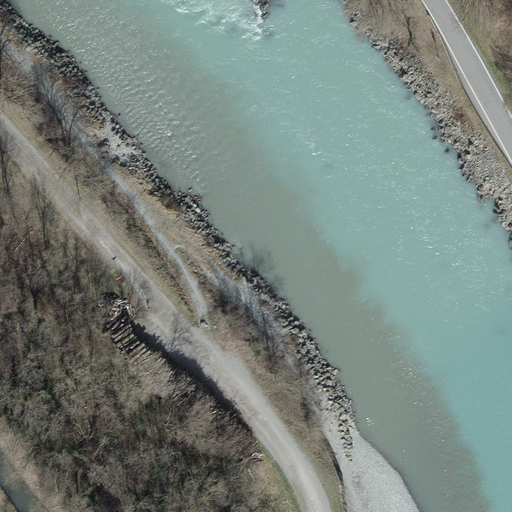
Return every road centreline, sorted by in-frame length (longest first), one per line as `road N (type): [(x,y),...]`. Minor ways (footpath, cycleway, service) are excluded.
road 1 (track): [(317,511),(303,478),(250,406),(0,125)]
road 2 (unclassified): [(511,140),(434,0)]
